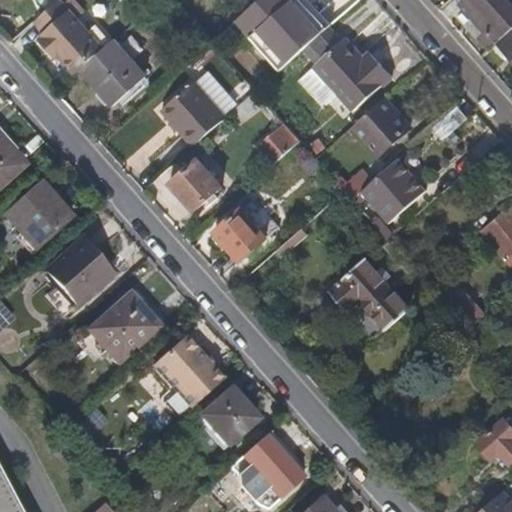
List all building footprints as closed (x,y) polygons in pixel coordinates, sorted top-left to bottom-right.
[(322,37),(301,13),(288,0),(262,0),(244,17),(288,66),(303,53),(322,37)] [(331,28),(308,0),(307,0),(288,0),(301,13),(322,37),(329,30),(331,28)] [(511,5),(507,0),(467,0),(462,5),(488,33),(498,43),(511,30),(511,5)] [(106,50),(61,1),(38,22),(47,33),(43,36),(45,38),(42,42),(53,55),(57,52),(62,57),(78,75),(83,71),(106,50)] [(371,72),(363,64),(346,43),(342,46),(329,30),(322,37),(303,53),(316,68),(304,80),(341,120),(391,77),(381,65),(371,72)] [(511,30),(498,43),(511,59),(511,30)] [(498,43),(488,33),(482,38),(491,49),(498,43)] [(148,78),(117,41),(106,50),(83,71),(115,107),(148,78)] [(62,57),(57,52),(53,55),(57,60),(62,57)] [(381,65),(372,55),(363,64),(371,72),(381,65)] [(266,85),(257,76),(250,84),(258,92),(266,85)] [(227,119),(194,83),(163,114),(194,148),(227,119)] [(239,122),(264,100),(258,92),(244,104),(232,115),(239,122)] [(379,159),(411,130),(397,115),(394,118),(382,104),(353,130),(379,159)] [(425,158),(467,120),(458,109),(446,120),(416,147),(425,158)] [(278,164),(302,143),(287,126),(263,148),(278,164)] [(12,151),(0,137),(0,146),(8,156),(12,151)] [(0,187),(25,165),(12,151),(8,156),(0,146),(0,187)] [(324,169),(313,158),(303,166),(314,178),(324,169)] [(225,189),(200,161),(174,185),(198,213),(225,189)] [(392,222),(427,190),(401,162),(366,194),(392,222)] [(365,193),(356,182),(346,192),(355,202),(365,193)] [(51,196),(43,185),(37,190),(45,201),(51,196)] [(346,192),(340,185),(333,192),(339,198),(346,192)] [(71,219),(51,196),(45,201),(37,190),(5,218),(34,252),(71,219)] [(491,240),(511,220),(511,209),(485,233),(491,240)] [(270,239),(245,211),(218,235),(243,263),(270,239)] [(396,237),(378,217),(373,222),(390,242),(396,237)] [(511,220),(491,240),(490,241),(511,266),(511,220)] [(75,308),(106,279),(91,262),(96,257),(82,242),(46,274),(75,308)] [(112,275),(96,257),(91,262),(106,279),(112,275)] [(413,311),(369,261),(352,276),(330,295),(350,317),(360,308),(385,336),(398,325),(413,311)] [(486,317),(453,279),(445,287),(443,285),(437,290),(472,330),(486,317)] [(437,290),(443,285),(440,281),(434,287),(437,290)] [(0,303),(0,329),(13,317),(0,303)] [(149,336),(130,312),(122,303),(89,332),(118,365),(149,336)] [(158,328),(138,305),(130,312),(149,336),(158,328)] [(191,410),(223,381),(184,338),(152,366),(191,410)] [(227,448),(259,420),(233,391),(201,419),(227,448)] [(511,422),(509,419),(478,444),(493,462),(503,454),(511,465),(511,422)] [(237,477),(273,447),(265,438),(230,468),(237,477)] [(294,461),(278,443),(273,447),(289,465),(294,461)] [(265,511),(268,511),(302,482),(289,465),(273,447),(237,477),(238,487),(262,511),(265,511)] [(511,467),(511,465),(503,454),(493,462),(503,473),(511,467)] [(0,511),(20,511),(0,471),(0,511)] [(511,511),(511,496),(507,491),(496,500),(483,511),(511,511)] [(332,511),(330,510),(321,499),(307,511),(332,511)] [(113,511),(105,502),(93,511),(113,511)] [(344,511),(337,503),(334,505),(330,510),(332,511),(344,511)]
